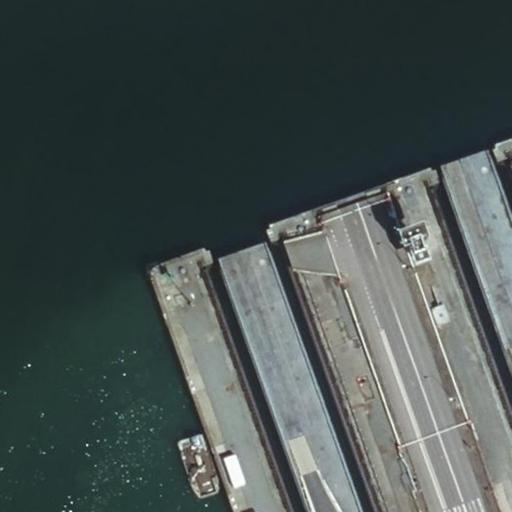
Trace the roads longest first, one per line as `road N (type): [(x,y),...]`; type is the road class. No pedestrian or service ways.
road 1 (unclassified): [(142,0),(237,265),(368,261)]
road 2 (tertiary): [(278,0),(368,261)]
road 3 (tertiary): [(368,261),(457,511)]
